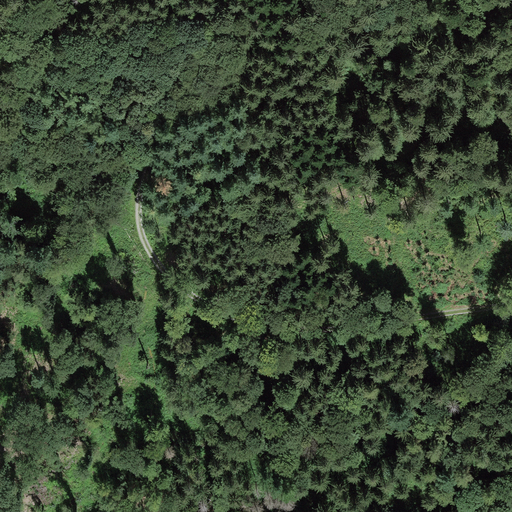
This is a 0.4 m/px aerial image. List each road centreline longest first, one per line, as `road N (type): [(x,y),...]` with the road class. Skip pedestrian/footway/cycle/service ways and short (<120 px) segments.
road 1 (track): [(511,304),(345,328),(277,327),(200,300),(152,260),(138,216),(142,179),(184,46),(213,0)]
road 2 (track): [(142,179),(116,111),(88,85),(52,78),(0,94)]
